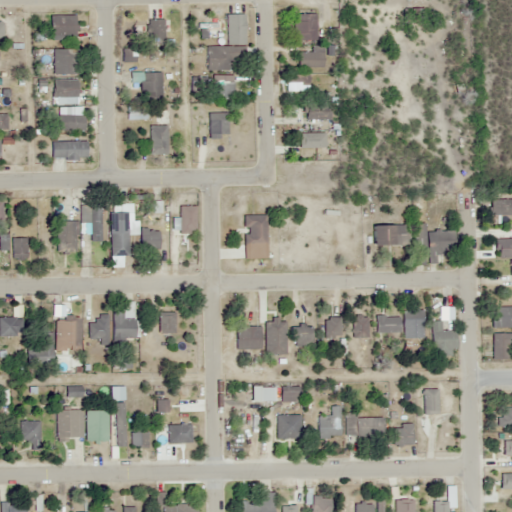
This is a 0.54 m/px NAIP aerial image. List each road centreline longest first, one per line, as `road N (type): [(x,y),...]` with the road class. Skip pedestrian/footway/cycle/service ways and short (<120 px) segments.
road 1 (residential): [(470,467),(0,477)]
road 2 (residential): [(466,276),(0,287)]
road 3 (residential): [(214,511),(209,178)]
road 4 (residential): [(471,511),(465,203)]
road 5 (residential): [(0,182),(269,179)]
road 6 (residential): [(112,182),(107,0)]
road 7 (residential): [(269,179),(264,0)]
